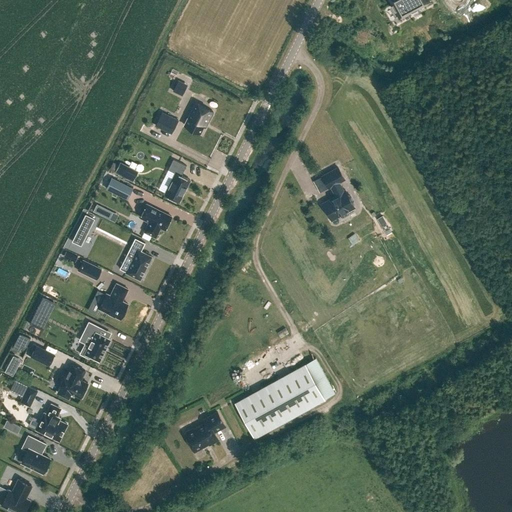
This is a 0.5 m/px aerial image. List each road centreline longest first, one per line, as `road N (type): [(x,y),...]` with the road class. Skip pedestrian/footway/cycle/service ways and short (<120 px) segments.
road 1 (track): [(292,52),(311,63),(319,97),(253,255),(297,342),(324,363),(336,402),(130,511)]
road 2 (unclassified): [(63,511),(318,0)]
road 3 (track): [(320,412),(331,436),(364,445),(406,511)]
